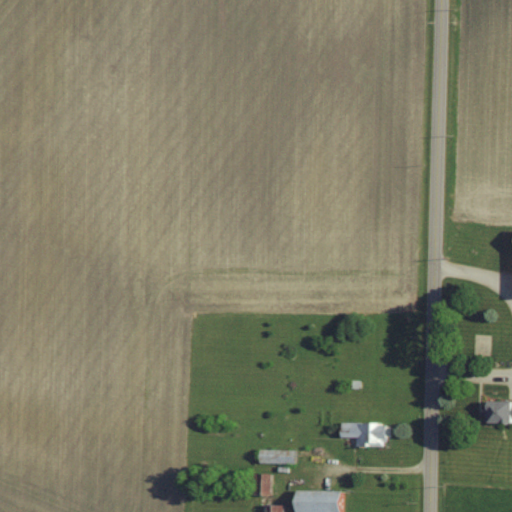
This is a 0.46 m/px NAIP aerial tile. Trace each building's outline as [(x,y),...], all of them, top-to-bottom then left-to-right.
[(511,420),(511,400),(497,400),(496,420),(511,420)] [(345,420),(345,435),(361,435),(361,444),(389,445),(389,437),(398,438),(399,421),(345,420)] [(265,462),(301,462),(301,447),(265,447),(265,462)] [(275,492),(276,471),(259,471),(258,492),(275,492)] [(349,511),(350,489),(304,488),(303,511),(349,511)] [(269,511),(289,511),(289,502),(269,503),(269,511)]
